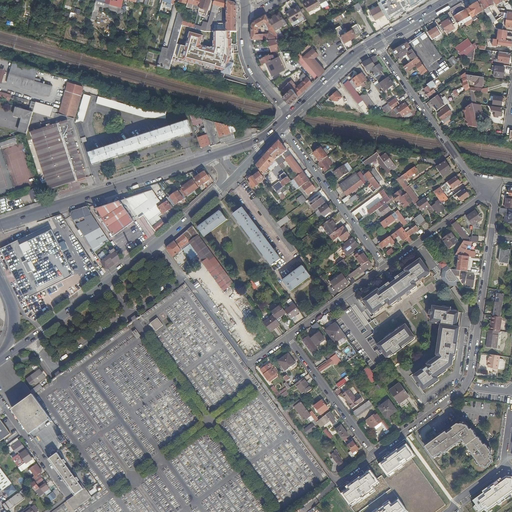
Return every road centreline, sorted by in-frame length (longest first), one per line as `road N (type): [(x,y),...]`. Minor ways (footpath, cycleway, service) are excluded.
road 1 (residential): [(491,188),(474,180),(377,42)]
road 2 (residential): [(438,405),(468,377),(490,237)]
road 3 (residential): [(278,126),(384,266)]
road 4 (residential): [(287,337),(374,454)]
road 5 (residential): [(248,365),(335,482)]
road 6 (primary): [(195,160),(59,205)]
road 7 (residential): [(132,314),(52,369),(31,338)]
road 8 (residential): [(384,266),(491,188)]
road 9 (residential): [(287,337),(384,266)]
